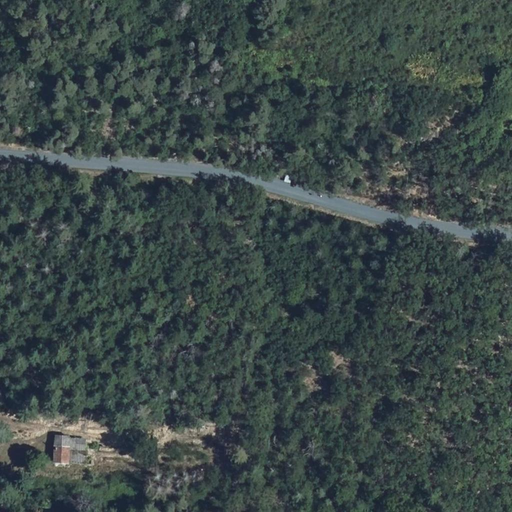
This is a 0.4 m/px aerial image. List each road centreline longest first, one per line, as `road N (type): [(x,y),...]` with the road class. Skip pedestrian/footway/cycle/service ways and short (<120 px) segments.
road 1 (tertiary): [(0,156),(206,173),(423,228),(511,235)]
road 2 (track): [(0,242),(176,182),(181,171)]
